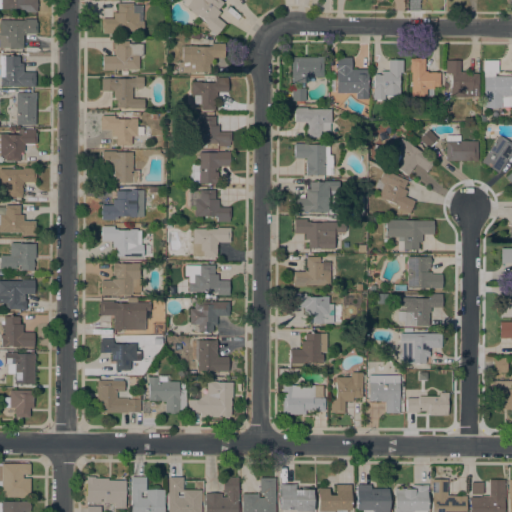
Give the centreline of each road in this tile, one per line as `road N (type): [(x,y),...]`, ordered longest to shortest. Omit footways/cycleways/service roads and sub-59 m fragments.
road 1 (tertiary): [(511,446),(0,442)]
road 2 (residential): [(67,511),(68,0)]
road 3 (residential): [(262,444),(263,30)]
road 4 (residential): [(511,30),(263,30)]
road 5 (residential): [(471,446),(471,207)]
